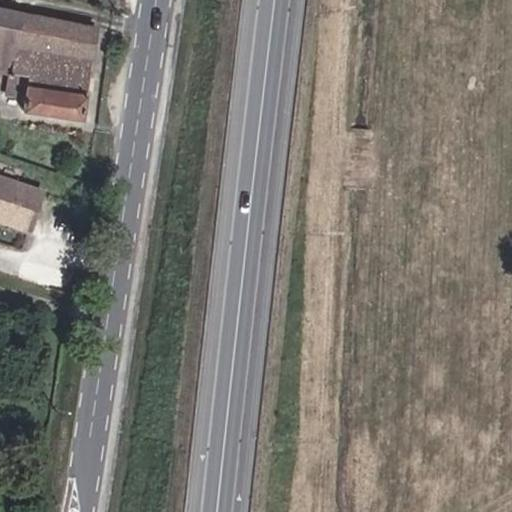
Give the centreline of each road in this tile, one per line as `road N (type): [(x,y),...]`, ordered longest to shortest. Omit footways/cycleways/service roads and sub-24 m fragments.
road 1 (residential): [(78,511),(156,0)]
road 2 (secondary): [(210,511),(233,247),(267,0)]
